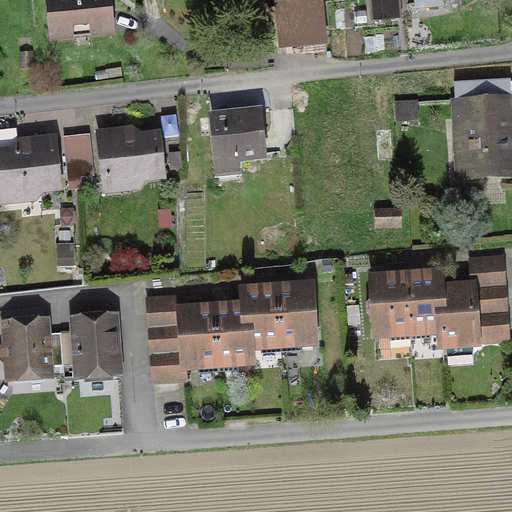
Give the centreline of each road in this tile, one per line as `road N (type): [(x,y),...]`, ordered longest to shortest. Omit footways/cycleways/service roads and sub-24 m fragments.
road 1 (residential): [(511,61),(0,112)]
road 2 (residential): [(511,415),(0,454)]
